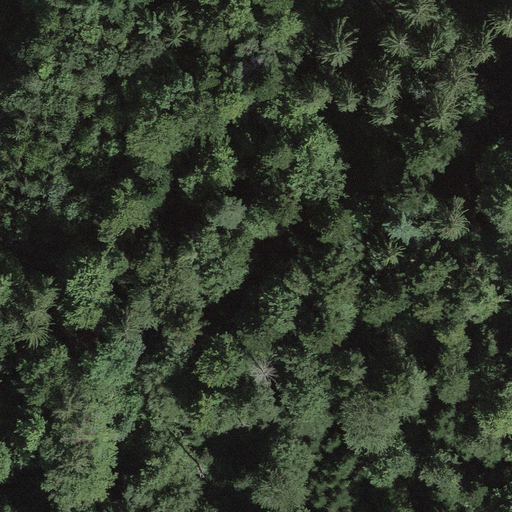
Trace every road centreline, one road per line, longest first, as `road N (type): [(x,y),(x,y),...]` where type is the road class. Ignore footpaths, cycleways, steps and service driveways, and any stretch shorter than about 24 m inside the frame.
road 1 (track): [(108,511),(97,463),(101,248),(116,160),(177,34),(182,0)]
road 2 (track): [(190,0),(224,49),(442,252),(511,285)]
road 3 (track): [(54,0),(0,148)]
